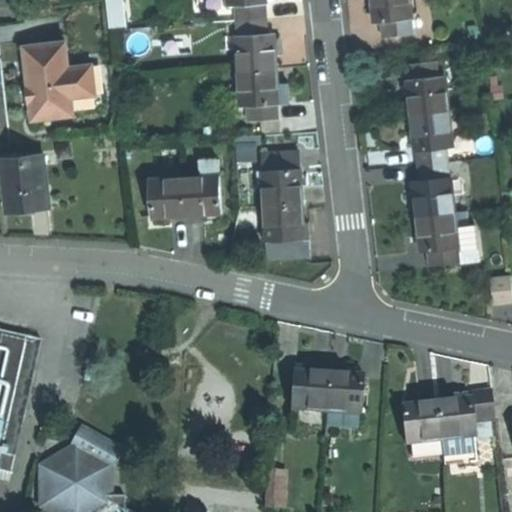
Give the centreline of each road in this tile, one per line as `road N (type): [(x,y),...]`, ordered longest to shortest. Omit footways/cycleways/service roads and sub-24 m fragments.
road 1 (residential): [(0,261),(155,269),(358,324)]
road 2 (residential): [(324,0),(358,324)]
road 3 (residential): [(358,324),(511,356)]
